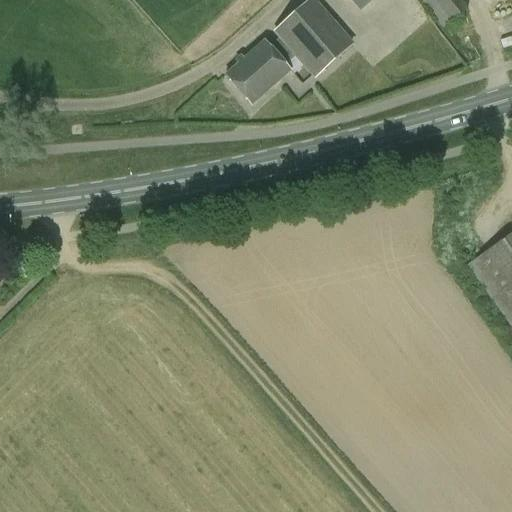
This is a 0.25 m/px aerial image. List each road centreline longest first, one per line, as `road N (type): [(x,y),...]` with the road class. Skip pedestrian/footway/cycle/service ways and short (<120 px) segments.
road 1 (primary): [(0,206),(121,194),(293,161),(511,99)]
road 2 (unclassified): [(0,99),(81,105),(173,86),(282,0)]
